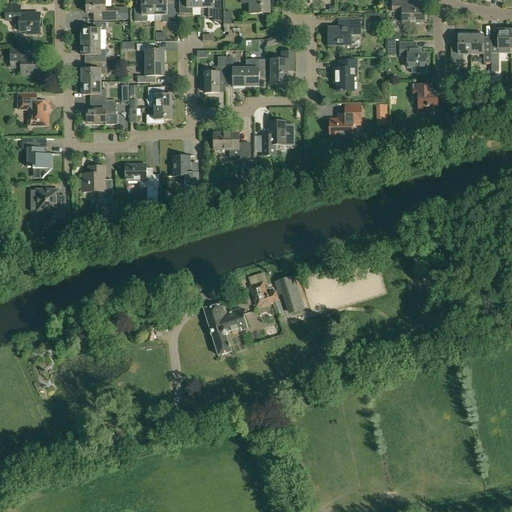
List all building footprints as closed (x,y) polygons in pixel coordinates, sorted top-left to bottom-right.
[(105,8),(105,0),(88,0),(87,0),(87,14),(102,14),(102,21),(116,21),(116,8),(105,8)] [(147,17),(154,17),(154,0),(141,0),(141,10),(134,10),(134,23),(147,23),(147,17)] [(166,0),(154,0),(154,17),(162,17),(162,23),(174,23),(174,10),(167,10),(166,0)] [(193,9),(200,9),(200,0),(187,0),(187,2),(179,2),(179,15),(193,15),(193,9)] [(212,0),(200,0),(200,9),(207,9),(208,19),(221,18),(221,2),(213,2),(212,0)] [(270,15),(269,0),(241,0),(241,4),(249,4),(249,15),(270,15)] [(423,23),(423,8),(407,8),(407,1),(393,1),(393,12),(403,12),(403,23),(423,23)] [(40,33),(40,13),(20,13),(20,5),(5,5),(5,19),(18,19),(18,29),(26,29),(26,33),(40,33)] [(360,36),(360,21),(340,21),(340,29),(329,29),(329,46),(350,46),(350,36),(360,36)] [(100,43),(100,42),(105,42),(105,23),(93,23),(93,30),(81,30),(81,43),(100,43)] [(498,40),(491,40),(491,54),(510,54),(510,49),(511,49),(511,30),(498,30),(498,40)] [(484,36),(483,36),(483,34),(482,32),(471,33),(471,36),(471,55),(484,55),(484,63),(491,63),(491,54),(491,40),(491,48),(484,48),(484,36)] [(471,55),(471,36),(471,33),(460,33),(458,34),(459,36),(459,48),(452,48),(452,63),(459,63),(459,55),(463,55),(471,55)] [(93,56),(93,63),(105,63),(105,51),(100,51),(100,43),(81,43),(81,56),(93,56)] [(426,74),(426,55),(421,55),(421,50),(414,50),(414,44),(399,44),(399,56),(407,56),(407,74),(426,74)] [(145,51),(145,64),(164,64),(163,51),(151,52),(151,45),(137,45),(137,51),(145,51)] [(40,74),(40,58),(23,58),(23,51),(10,51),(10,62),(19,62),(19,74),(40,74)] [(293,68),(293,54),(280,54),(280,62),(272,62),(272,84),(286,84),(286,68),(293,68)] [(225,61),(225,68),(226,79),(232,79),(233,88),(246,88),(246,70),(232,70),(232,61),(225,61)] [(258,70),(246,70),(246,88),(259,88),(258,75),(266,75),(265,61),(258,61),(258,70)] [(357,77),(356,61),(339,61),(339,69),(333,69),(333,77),(336,77),(336,92),(353,92),(353,77),(357,77)] [(81,70),(81,83),(100,83),(100,76),(106,76),(105,63),(93,63),(93,70),(81,70)] [(151,77),(164,77),(164,64),(145,64),(146,77),(137,77),(137,84),(151,84),(151,77)] [(226,83),(226,79),(225,68),(212,68),(212,74),(204,74),(204,94),(219,94),(218,83),(226,83)] [(93,103),(100,103),(106,103),(106,91),(100,91),(100,83),(81,83),(82,96),(93,96),(93,103)] [(437,108),(437,94),(428,94),(428,84),(413,84),(413,97),(417,97),(417,111),(428,111),(428,108),(437,108)] [(149,108),(172,108),(171,96),(161,96),(160,89),(147,89),(148,101),(146,102),(149,108)] [(48,113),(48,106),(47,106),(47,102),(36,102),(36,94),(18,94),(18,110),(28,110),(28,126),(47,126),(47,113),(48,113)] [(131,100),(131,108),(137,108),(143,108),(143,105),(137,105),(138,100),(131,100)] [(115,103),(100,103),(100,110),(87,110),(87,123),(106,123),(106,115),(116,115),(115,103)] [(387,118),(387,105),(376,105),(376,118),(387,118)] [(361,121),(361,106),(345,106),(345,116),(344,116),(344,120),(329,120),(330,138),(352,138),(352,121),(361,121)] [(131,108),(131,123),(137,123),(137,116),(140,116),(139,109),(137,109),(137,108),(131,108)] [(172,121),(172,108),(149,108),(149,109),(154,108),(154,116),(146,116),(146,125),(160,125),(160,121),(172,121)] [(111,117),(111,132),(122,132),(122,117),(111,117)] [(275,144),(285,144),(293,143),(293,126),(285,126),(285,124),(269,124),(269,137),(261,137),(262,152),(275,152),(275,144)] [(249,158),(249,144),(237,144),(237,134),(213,134),(213,150),(229,150),(229,158),(249,158)] [(22,139),(22,149),(27,149),(27,161),(26,161),(25,161),(24,162),(23,162),(23,163),(23,164),(23,166),(24,167),(26,167),(33,167),(33,169),(41,168),(45,173),(44,175),(51,168),(51,154),(46,154),(46,139),(22,139)] [(198,187),(198,173),(189,173),(189,157),(173,157),(173,177),(184,177),(185,187),(198,187)] [(145,166),(125,166),(125,182),(139,182),(139,188),(147,188),(147,203),(158,203),(158,188),(153,188),(152,177),(146,178),(145,166)] [(112,200),(111,191),(104,191),(103,176),(104,176),(104,168),(88,169),(88,176),(81,176),(82,191),(98,191),(98,201),(112,200)] [(14,196),(13,187),(12,186),(4,187),(5,197),(14,196)] [(34,210),(36,210),(36,212),(52,211),(52,218),(66,218),(66,206),(58,206),(58,190),(36,190),(36,201),(35,201),(33,202),(31,204),(31,207),(32,209),(34,210)] [(157,206),(143,206),(143,219),(157,219),(157,206)] [(281,280),(275,282),(279,294),(285,292),(281,280)] [(288,283),(295,320),(309,317),(301,280),(288,283)] [(435,280),(429,282),(430,289),(437,287),(435,280)] [(257,307),(272,303),(277,317),(284,316),(280,301),(276,292),(268,294),(265,285),(263,285),(263,283),(250,287),(257,307)] [(248,329),(242,309),(227,313),(224,304),(217,306),(204,309),(210,329),(209,329),(212,336),(218,356),(231,352),(230,348),(231,348),(230,344),(229,345),(227,336),(228,332),(241,328),(241,331),(248,329)] [(267,330),(279,327),(277,319),(266,322),(267,330)]
